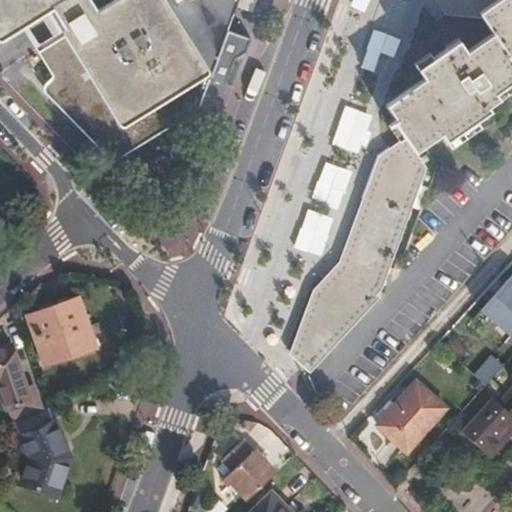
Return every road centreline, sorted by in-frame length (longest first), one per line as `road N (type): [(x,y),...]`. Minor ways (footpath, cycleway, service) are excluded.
road 1 (tertiary): [(311,0),(198,312)]
road 2 (residential): [(379,511),(198,312)]
road 3 (residential): [(84,209),(160,289),(198,312)]
road 4 (residential): [(0,113),(84,209)]
